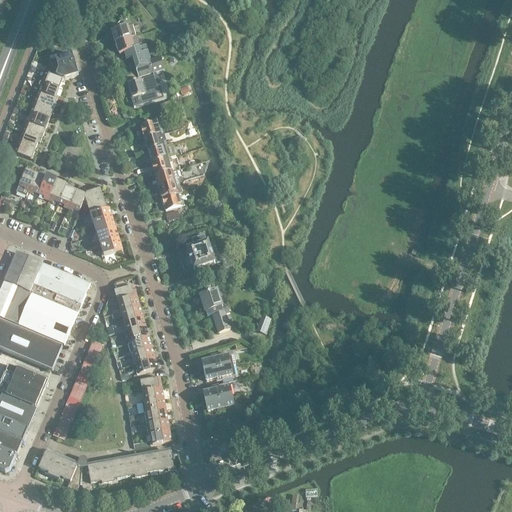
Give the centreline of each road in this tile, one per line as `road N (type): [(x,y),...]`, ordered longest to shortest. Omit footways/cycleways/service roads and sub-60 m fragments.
road 1 (unclassified): [(17,497),(104,279)]
road 2 (unclassified): [(203,488),(421,404)]
road 3 (residential): [(203,488),(147,266)]
road 4 (unclassified): [(421,404),(488,187)]
road 5 (residential): [(147,266),(82,53)]
